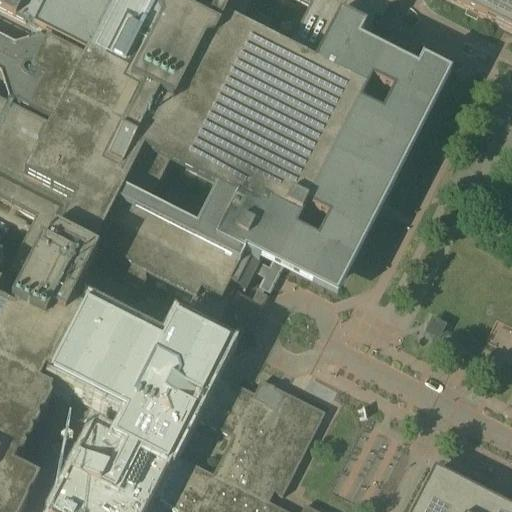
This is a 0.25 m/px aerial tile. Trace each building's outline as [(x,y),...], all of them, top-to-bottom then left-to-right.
[(0,0),(0,13),(49,38),(67,47),(89,57),(71,94),(54,128),(33,118),(11,107),(0,101),(0,202),(36,221),(30,231),(8,276),(26,285),(11,316),(0,311),(0,511),(26,511),(38,489),(13,477),(17,469),(21,467),(25,461),(23,457),(28,455),(32,447),(29,443),(34,442),(38,434),(35,431),(38,425),(42,425),(50,411),(48,406),(50,401),(38,395),(41,389),(44,383),(53,388),(54,392),(68,399),(72,397),(77,400),(77,403),(85,407),(88,405),(91,407),(91,410),(98,414),(101,412),(105,413),(105,417),(111,420),(115,419),(122,422),(111,446),(98,439),(76,483),(114,502),(120,490),(164,511),(307,511),(305,511),(303,511),(276,511),(268,508),(273,496),(282,501),(325,419),(283,397),(277,409),(272,406),(214,378),(227,350),(210,342),(232,298),(236,289),(244,293),(258,265),(249,261),(253,252),(330,291),(371,212),(353,204),(378,157),(395,165),(435,86),(358,48),(363,38),(367,40),(374,23),(379,12),(371,8),(371,9),(365,6),(366,4),(356,0),(0,0)] [(356,0),(366,4),(365,6),(371,9),(371,8),(372,7),(375,0),(356,0)] [(372,7),(371,8),(379,12),(374,23),(382,26),(388,12),(423,0),(394,0),(378,5),(372,7)] [(511,0),(445,0),(511,34),(511,0)] [(507,511),(490,504),(434,475),(414,511),(507,511)]
